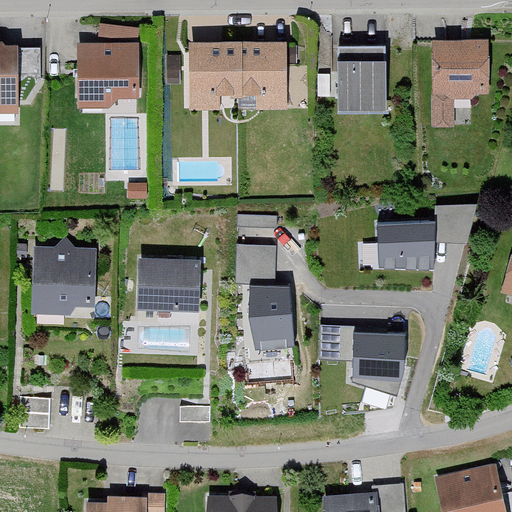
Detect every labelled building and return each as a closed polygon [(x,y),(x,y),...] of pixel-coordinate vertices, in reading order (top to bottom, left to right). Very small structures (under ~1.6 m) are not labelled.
[(129,29),(92,27),(91,40),(128,42),(129,29)] [(271,40),(177,43),(180,113),(274,110),(271,40)] [(477,40),(423,40),(424,126),(446,126),(446,98),(466,98),(466,93),(477,93),(477,40)] [(382,101),(380,44),(328,46),(329,58),(323,58),(325,112),(374,110),(374,101),(382,101)] [(98,108),(106,97),(124,98),(124,45),(67,45),(67,108),(98,108)] [(473,237),(475,198),(438,197),(437,235),(473,237)] [(240,220),(276,219),(275,211),(240,211),(240,220)] [(364,269),(435,267),(434,221),(376,223),(376,242),(364,242),(364,269)] [(511,235),(494,292),(511,297),(511,235)] [(234,283),(243,287),(255,350),(296,346),(289,285),(273,285),(274,246),(238,245),(234,283)] [(58,314),(63,304),(80,305),(82,249),(23,248),(21,313),(58,314)] [(184,259),(125,257),(123,307),(182,309),(184,259)] [(408,333),(320,326),(321,357),(350,358),(354,380),(397,394),(410,363),(408,333)] [(22,423),(50,424),(52,394),(23,392),(22,423)] [(432,511),(493,511),(484,468),(426,480),(432,511)] [(395,511),(395,487),(365,488),(365,495),(312,497),(312,511),(395,511)] [(136,493),(136,497),(100,496),(100,501),(73,501),(72,511),(152,511),(153,493),(136,493)] [(263,511),(264,496),(198,497),(198,511),(263,511)]
